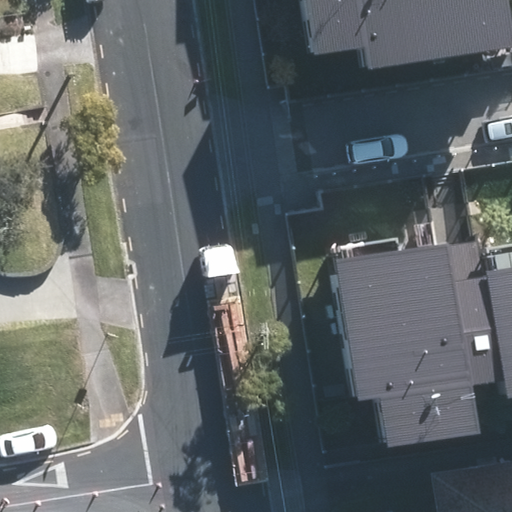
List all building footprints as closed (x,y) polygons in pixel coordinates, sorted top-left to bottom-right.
[(289,0),(301,70),(488,38),(481,0),(289,0)] [(392,132),(419,128),(434,215),(511,201),(511,52),(409,70),(382,75),(392,132)] [(341,241),(372,425),(457,411),(426,227),(341,241)] [(511,242),(476,249),(503,408),(511,406),(511,242)] [(511,511),(511,465),(423,477),(427,511),(511,511)]
